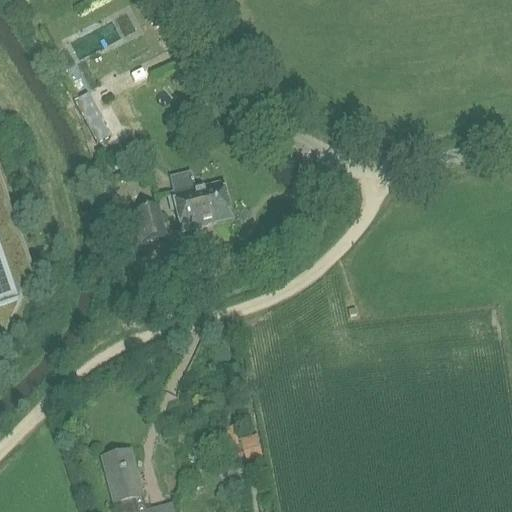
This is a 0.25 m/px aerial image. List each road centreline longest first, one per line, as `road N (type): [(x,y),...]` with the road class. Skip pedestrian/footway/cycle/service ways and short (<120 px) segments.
road 1 (unclassified): [(380,172),(347,231),(293,281),(133,344),(69,385),(0,451)]
road 2 (unclassified): [(380,172),(304,147),(268,117),(186,0)]
road 3 (unclassified): [(511,143),(380,172)]
